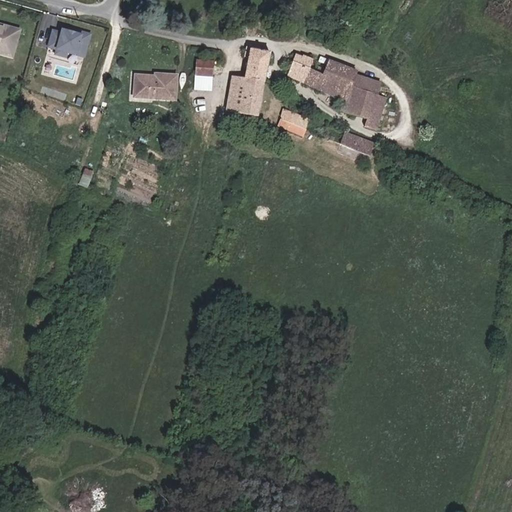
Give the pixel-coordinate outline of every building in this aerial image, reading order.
[(22,30),(0,23),(0,53),(15,57),(22,30)] [(72,32),(62,29),(61,32),(52,30),(48,48),(56,50),(54,55),(68,59),(69,55),(85,59),(92,33),(73,28),(72,32)] [(249,56),(251,57),(246,78),(264,82),(271,53),(251,49),(249,56)] [(364,125),(377,130),(390,101),(378,96),(354,86),(359,75),(359,74),(331,62),(325,74),(312,69),(316,59),(298,52),(287,76),(345,99),(341,109),(366,120),(364,125)] [(198,75),(213,77),(214,61),(199,59),(198,75)] [(130,99),(178,102),(179,75),(155,73),(154,77),(131,75),(130,99)] [(264,82),(246,78),(241,76),(233,74),(227,99),(230,100),(228,110),(257,116),(264,82)] [(354,86),(378,96),(383,85),(359,75),(354,86)] [(285,115),(281,122),(306,134),(309,129),(314,118),(286,105),(282,113),(285,115)] [(342,141),(372,154),(376,144),(371,142),(346,131),(342,141)]
